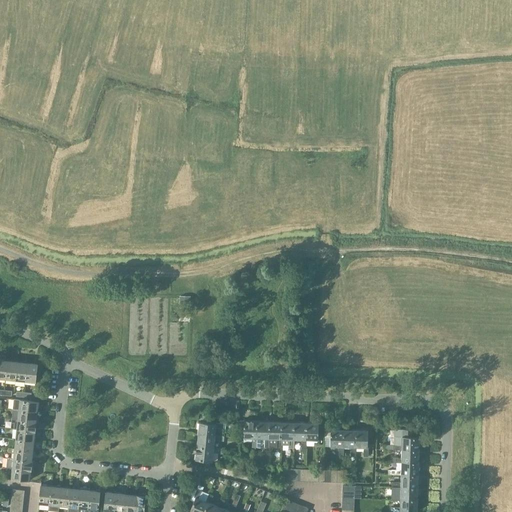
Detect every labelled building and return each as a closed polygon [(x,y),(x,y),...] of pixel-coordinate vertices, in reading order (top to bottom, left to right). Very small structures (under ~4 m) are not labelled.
[(172,298),(170,318),(190,320),(191,300),(172,298)] [(0,359),(0,378),(6,379),(8,361),(0,359)] [(18,362),(8,361),(6,379),(16,380),(18,362)] [(28,363),(18,362),(16,380),(26,382),(28,363)] [(38,364),(28,363),(26,382),(36,383),(38,364)] [(14,399),(13,409),(19,410),(38,412),(39,402),(14,399)] [(38,412),(19,410),(13,409),(12,419),(18,420),(37,422),(38,412)] [(14,429),(17,429),(36,431),(37,422),(18,420),(12,419),(12,422),(14,422),(14,429)] [(256,430),(257,421),(244,421),(243,439),(253,439),(252,447),(257,448),(257,439),(256,439),(256,430)] [(269,430),(269,421),(257,421),(256,430),(256,439),(257,439),(265,439),(265,448),(269,448),(269,439),(268,439),(269,430)] [(269,439),(269,448),(277,448),(282,448),(282,445),(282,440),(281,440),(281,431),(281,422),(269,421),(269,430),(268,439),(269,439)] [(199,422),(198,435),(216,437),(216,436),(216,428),(225,429),(226,424),(216,423),(216,424),(199,422)] [(282,445),(290,445),(289,449),(294,449),(294,440),(293,440),(293,431),(294,422),(281,422),(281,431),(281,440),(282,440),(282,445)] [(294,440),(302,440),(302,449),(307,449),(307,440),(305,440),(306,432),(306,423),(294,422),(293,431),(293,440),(294,440)] [(306,432),(305,440),(307,440),(318,441),(318,437),(323,437),(323,432),(319,431),(319,423),(306,423),(306,432)] [(17,429),(16,439),(34,441),(36,431),(17,429)] [(343,447),(343,430),(331,429),(330,447),(339,447),(339,456),(344,456),(344,447),(343,447)] [(402,449),(419,450),(420,437),(413,437),(413,429),(403,429),(402,445),(393,445),(385,445),(385,450),(393,450),(402,450),(402,449)] [(343,447),(344,447),(352,448),(351,456),(356,456),(356,448),(355,448),(356,430),(343,430),(343,447)] [(355,448),(356,448),(364,448),(364,457),(368,457),(369,448),(368,448),(368,430),(356,430),(355,448)] [(198,435),(197,447),(214,449),(214,448),(215,440),(224,441),(224,437),(216,436),(216,437),(198,435)] [(16,439),(15,449),(33,451),(34,441),(16,439)] [(214,449),(197,447),(195,460),(213,462),(214,453),(222,454),(223,449),(214,448),(214,449)] [(15,449),(14,458),(32,460),(33,451),(15,449)] [(402,461),(419,462),(419,450),(402,449),(402,450),(402,458),(393,458),(392,462),(401,463),(402,461)] [(14,458),(13,459),(8,459),(6,467),(12,468),(13,468),(31,470),(32,460),(14,458)] [(401,474),(418,474),(419,462),(402,461),(401,463),(401,470),(391,470),(391,469),(388,469),(388,475),(392,475),(401,475),(401,474)] [(13,468),(12,468),(11,478),(30,480),(31,470),(13,468)] [(401,474),(401,475),(401,482),(392,482),(392,487),(401,487),(401,486),(418,487),(418,474),(401,474)] [(39,504),(49,505),(51,486),(41,485),(39,504)] [(51,486),(49,505),(48,511),(57,511),(58,511),(59,506),(61,487),(51,486)] [(401,486),(401,487),(400,495),(391,495),(391,500),(400,500),(400,499),(418,499),(418,487),(401,486)] [(59,506),(69,507),(71,488),(61,487),(59,506)] [(71,488),(69,507),(68,511),(78,511),(79,508),(78,508),(80,489),(71,488)] [(79,508),(78,511),(87,511),(88,509),(90,490),(80,489),(78,508),(79,508)] [(190,511),(203,511),(205,509),(208,502),(206,501),(199,498),(202,491),(197,489),(194,497),(196,498),(193,504),(190,511)] [(100,491),(90,490),(88,509),(98,510),(100,491)] [(104,511),(114,511),(116,493),(106,492),(104,511)] [(116,493),(114,511),(123,511),(126,494),(116,493)] [(231,511),(229,511),(222,508),(225,501),(227,495),(223,493),(221,499),(218,506),(220,507),(217,511),(231,511)] [(133,511),(136,495),(126,494),(123,511),(133,511)] [(203,511),(217,511),(220,507),(218,506),(210,503),(214,496),(209,494),(206,501),(208,502),(205,509),(203,511)] [(229,511),(231,511),(242,511),(244,508),(237,505),(241,496),(236,494),(232,504),(229,511)] [(146,496),(136,495),(133,511),(146,511),(147,506),(145,506),(146,496)] [(286,499),(282,511),(285,511),(287,511),(292,502),(286,499)] [(400,499),(400,500),(400,508),(391,507),(391,511),(417,511),(418,499),(400,499)] [(292,502),(287,511),(293,511),(297,504),(292,502)] [(249,511),(250,511),(248,510),(250,505),(246,503),(244,508),(242,511),(249,511)] [(262,511),(265,505),(260,503),(256,511),(262,511)]
